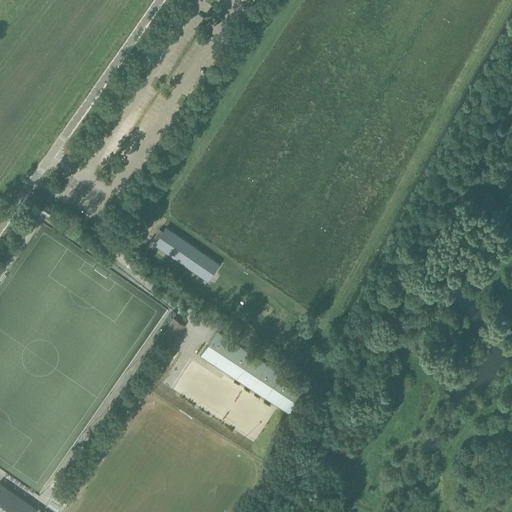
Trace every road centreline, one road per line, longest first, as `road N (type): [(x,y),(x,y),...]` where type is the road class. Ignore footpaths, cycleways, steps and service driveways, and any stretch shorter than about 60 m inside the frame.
road 1 (unclassified): [(0,230),(160,0)]
road 2 (unknown): [(78,185),(99,194),(113,185),(230,0)]
road 3 (unknown): [(78,185),(202,0)]
